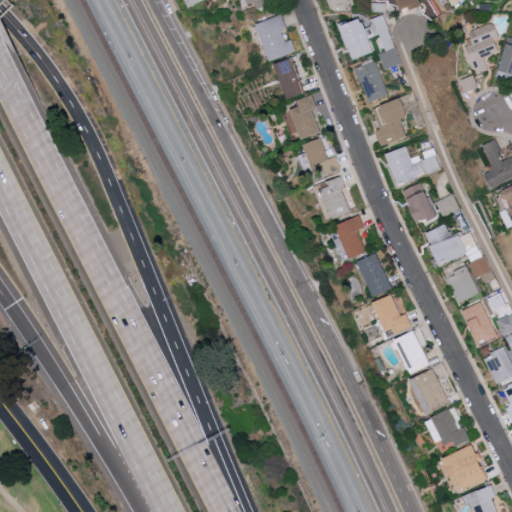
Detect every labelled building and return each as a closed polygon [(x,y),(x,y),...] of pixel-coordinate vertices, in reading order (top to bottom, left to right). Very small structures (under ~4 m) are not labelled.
[(249,0),(252,5),(259,2),(262,9),(279,2),(277,0),(249,0)] [(348,1),(347,0),(328,0),(332,8),(348,1)] [(397,0),(401,11),(422,4),(420,0),(397,0)] [(270,60),(297,51),(293,39),(286,41),(283,32),(288,30),(283,14),(258,22),(270,60)] [(350,59),(373,53),(364,18),(341,24),(350,59)] [(499,52),(495,39),(500,38),(495,22),(469,31),(472,39),(466,41),(476,73),(488,69),(484,57),(499,52)] [(511,37),(509,37),(498,77),(511,81),(511,37)] [(276,63),(289,98),(306,92),(293,57),(276,63)] [(370,103),(389,95),(375,59),(355,67),(370,103)] [(468,91),(478,87),(474,75),(463,79),(468,91)] [(318,107),(314,95),(299,100),(301,106),(292,109),(301,139),(321,132),(313,109),(318,107)] [(408,136),(401,119),(409,116),(401,97),(373,108),(382,129),(376,131),(382,146),(408,136)] [(304,144),(315,173),(333,166),(322,137),(304,144)] [(511,156),(505,159),(495,140),(478,148),(481,154),(486,151),(495,168),(486,173),(493,187),(511,177),(511,156)] [(388,151),(396,183),(425,176),(420,155),(411,157),(408,146),(388,151)] [(424,158),(429,173),(442,169),(437,154),(424,158)] [(352,213),(343,188),(347,187),(342,176),(328,181),(330,186),(321,189),(332,220),(352,213)] [(420,224),(438,216),(422,182),(405,190),(420,224)] [(460,208),(453,194),(438,200),(444,215),(460,208)] [(360,229),(365,228),(361,215),(337,223),(348,258),(367,253),(360,229)] [(427,232),(432,244),(451,236),(446,224),(427,232)] [(441,265),(470,253),(462,233),(433,246),(441,265)] [(393,288),(377,253),(358,261),(375,296),(393,288)] [(477,277),(492,270),(485,256),(471,262),(477,277)] [(448,274),(458,302),(478,295),(468,267),(448,274)] [(407,312),(401,315),(392,294),(374,302),(389,336),(413,326),(407,312)] [(463,308),(477,344),(496,337),(483,301),(463,308)] [(511,313),(498,318),(504,335),(511,332),(511,313)] [(398,346),(400,345),(413,373),(431,364),(414,330),(394,340),(398,346)] [(496,383),(511,376),(511,363),(506,347),(485,355),(496,383)] [(451,402),(434,368),(410,380),(427,414),(451,402)] [(511,413),(511,383),(502,387),(511,413)] [(457,446),(471,440),(466,426),(459,429),(451,410),(427,419),(438,445),(454,438),(457,446)] [(444,457),(459,492),(490,479),(475,444),(444,457)] [(468,493),(473,511),(499,511),(492,486),(468,493)]
